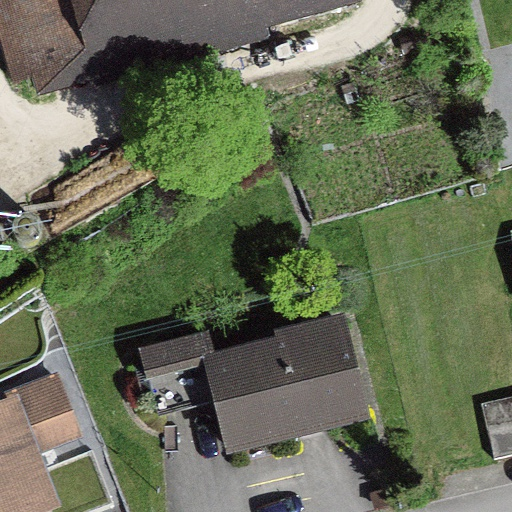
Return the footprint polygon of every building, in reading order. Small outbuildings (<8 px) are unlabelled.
[(0,0),(0,45),(9,80),(311,0),(0,0)] [(29,219),(28,219),(23,220),(18,224),(15,229),(14,235),(15,241),(19,245),(24,248),(30,249),(36,248),(40,244),(43,239),(44,233),(43,228),(39,223),(34,220),(29,219)] [(142,355),(157,418),(216,404),(233,449),(366,419),(346,318),(281,338),(283,346),(213,362),(206,339),(142,355)] [(41,449),(81,433),(57,372),(6,392),(11,403),(0,407),(0,511),(29,511),(46,506),(48,511),(98,511),(114,506),(92,450),(39,470),(32,452),(41,449)] [(494,459),(511,455),(511,397),(481,404),(494,459)]
